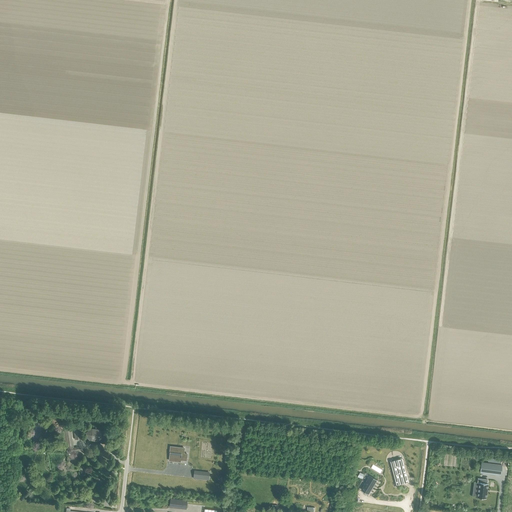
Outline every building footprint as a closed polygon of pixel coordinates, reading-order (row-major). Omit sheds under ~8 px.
[(79,424),(73,425),(74,437),(81,436),(79,424)] [(65,430),(67,448),(73,447),(73,441),(71,442),(71,436),(72,436),(71,429),(65,430)] [(102,437),(102,435),(99,430),(97,430),(95,432),(93,430),(91,429),(86,433),(86,435),(90,439),(92,440),(94,438),(96,440),(98,440),(102,437)] [(183,460),(186,460),(187,454),(183,453),(183,448),(171,446),(170,452),(169,460),(180,462),(181,460),(183,460)] [(402,458),(390,461),(396,485),(408,482),(402,458)] [(482,462),(480,472),(501,475),(502,465),(482,462)] [(209,480),(209,476),(206,476),(205,475),(205,472),(194,471),(194,478),(209,480)] [(370,476),(361,489),(368,493),(376,480),(370,476)] [(479,483),(477,497),(486,498),(487,492),(487,490),(488,484),(488,483),(488,479),(478,478),(478,483),(479,483)] [(170,507),(186,509),(187,501),(171,499),(170,507)]
